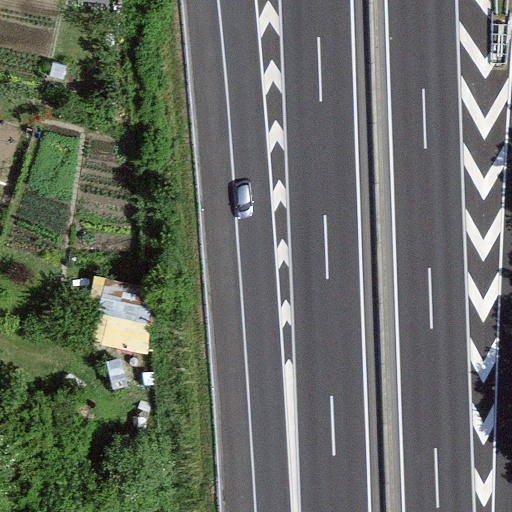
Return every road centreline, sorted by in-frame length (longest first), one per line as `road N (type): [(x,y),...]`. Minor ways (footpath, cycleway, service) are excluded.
road 1 (motorway): [(231,0),(285,511)]
road 2 (motorway): [(318,0),(337,511)]
road 3 (motorway): [(438,511),(421,0)]
